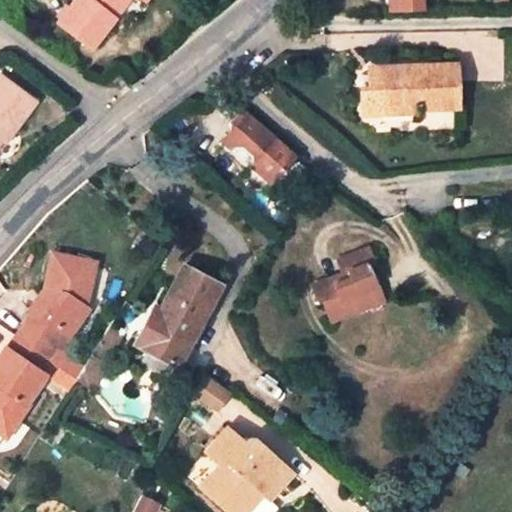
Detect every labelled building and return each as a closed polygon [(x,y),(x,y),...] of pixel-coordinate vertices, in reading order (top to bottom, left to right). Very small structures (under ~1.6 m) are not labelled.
[(75,0),(57,23),(90,48),(115,15),(110,11),(117,2),(126,2),(126,0),(75,0)] [(110,11),(115,15),(126,2),(117,2),(110,11)] [(413,109),(456,106),(454,64),(379,67),(380,88),(369,89),(358,89),(359,112),(413,109)] [(380,88),(379,67),(368,67),(369,89),(380,88)] [(0,77),(0,139),(11,125),(14,127),(33,103),(0,77)] [(295,154),(247,112),(221,141),(230,148),(231,147),(242,146),(253,154),(252,164),(251,166),(270,183),(295,154)] [(4,142),(14,127),(11,125),(0,139),(4,142)] [(342,258),(347,270),(338,274),(311,285),(317,301),(321,300),(330,321),(362,309),(359,302),(380,293),(367,262),(371,261),(366,248),(342,258)] [(14,336),(44,358),(73,380),(82,366),(57,349),(85,308),(82,307),(92,264),(50,254),(43,290),(40,295),(44,298),(34,312),(32,310),(14,336)] [(333,261),(338,274),(347,270),(342,258),(333,261)] [(119,336),(176,365),(219,285),(183,266),(159,309),(136,297),(116,334),(119,336)] [(380,293),(359,302),(362,309),(383,300),(380,293)] [(73,380),(71,383),(88,392),(105,364),(102,363),(119,336),(116,334),(106,329),(82,366),(73,380)] [(22,402),(41,375),(35,371),(44,358),(14,336),(5,349),(2,347),(0,350),(0,435),(3,437),(26,404),(22,402)] [(189,372),(176,365),(168,382),(180,388),(189,372)] [(222,408),(231,391),(217,384),(209,402),(222,408)] [(231,428),(209,454),(224,466),(205,489),(232,511),(250,511),(267,493),(262,489),(267,482),(278,492),(296,471),(258,438),(251,439),(248,443),(231,428)] [(273,498),(278,492),(267,482),(262,489),(267,493),(273,498)] [(143,492),(133,511),(158,511),(163,502),(143,492)]
